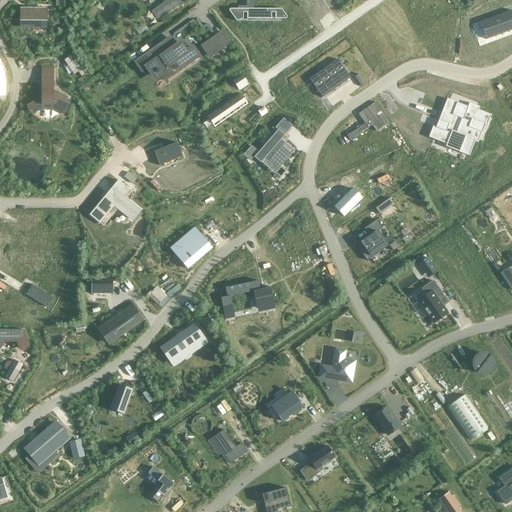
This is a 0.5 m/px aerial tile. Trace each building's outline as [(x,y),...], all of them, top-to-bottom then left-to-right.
[(180,0),(167,0),(151,12),(157,21),(182,3),(180,0)] [(229,10),(229,11),(229,12),(230,12),(236,21),(237,21),(237,22),(238,22),(238,21),(243,19),(243,13),(247,13),(247,19),(272,19),(272,13),(275,13),(275,19),(285,19),(286,19),(287,18),(287,17),(281,9),(254,9),(254,0),(247,0),(247,8),(243,8),(243,7),(239,7),(239,9),(231,9),(230,9),(230,10),(229,10)] [(297,0),(293,2),(296,9),(309,3),(307,0),(297,0)] [(401,7),(385,18),(385,19),(387,17),(394,26),(392,27),(391,26),(395,33),(396,33),(395,32),(397,31),(406,43),(404,45),(415,38),(414,37),(413,38),(404,25),(422,13),(431,26),(430,26),(430,27),(442,19),(441,18),(440,20),(437,15),(438,14),(439,16),(434,8),(434,9),(435,10),(434,11),(425,0),(424,0),(419,4),(420,4),(421,3),(422,5),(419,7),(413,0),(406,0),(398,6),(398,7),(400,6),(401,7)] [(452,0),(429,0),(434,4),(437,1),(446,10),(454,2),(452,0)] [(304,33),(309,30),(306,23),(310,21),(303,7),(295,11),(298,15),(295,17),(304,33)] [(46,9),(21,9),(21,25),(21,26),(46,26),(46,9)] [(511,10),(480,22),(487,40),(511,30),(511,12),(511,11),(511,10)] [(143,24),(135,30),(139,36),(147,30),(143,24)] [(203,46),(210,56),(223,47),(216,37),(203,46)] [(170,68),(175,64),(179,69),(198,55),(192,47),(186,52),(180,43),(176,46),(170,38),(155,49),(156,49),(150,53),(136,62),(142,71),(147,68),(153,76),(160,71),(165,79),(173,73),(170,68)] [(72,56),(63,62),(73,76),(77,74),(80,78),(85,76),(72,56)] [(351,78),(338,60),(331,65),(344,83),(351,78)] [(344,83),(331,65),(324,70),(336,88),(344,83)] [(336,88),(324,70),(316,74),(329,93),(336,88)] [(241,73),(231,80),(239,91),(249,84),(241,73)] [(309,79),(322,98),(329,93),(316,74),(309,79)] [(359,74),(355,77),(362,87),(366,84),(359,74)] [(41,97),(28,105),(33,113),(43,107),(52,107),(62,113),(69,100),(53,91),(53,82),(41,82),(41,97)] [(240,93),(208,116),(215,127),(247,104),(240,93)] [(433,126),(429,137),(447,145),(448,143),(460,148),(459,152),(469,156),(475,141),(478,143),(482,132),(479,131),(482,124),(487,126),(491,115),(478,110),(480,107),(469,103),(467,110),(456,106),(457,103),(447,99),(438,121),(442,122),(439,129),(433,126)] [(360,127),(347,135),(350,141),(363,133),(362,132),(372,126),(376,132),(389,123),(377,103),(358,114),(365,124),(359,127),(360,127)] [(278,129),(254,157),(261,163),(265,158),(277,169),(290,154),(281,147),(283,144),(280,141),(285,135),(278,129)] [(374,134),(341,148),(347,163),(380,149),(374,134)] [(175,140),(154,151),(161,165),(183,153),(175,140)] [(108,193),(90,215),(99,223),(114,205),(132,220),(141,210),(122,195),(128,188),(118,180),(112,187),(114,189),(110,195),(108,193)] [(147,188),(154,196),(157,192),(151,185),(147,188)] [(353,189),(334,207),(344,216),(362,198),(353,189)] [(295,219),(286,223),(290,235),(300,232),(295,219)] [(369,236),(356,245),(367,261),(389,246),(378,230),(382,228),(377,220),(364,229),(369,236)] [(195,228),(170,249),(188,269),(212,248),(195,228)] [(288,236),(270,244),(274,253),(283,249),(291,270),(312,261),(308,252),(317,248),(310,231),(301,234),(303,241),(291,245),(288,236)] [(56,233),(11,233),(11,263),(56,263),(56,233)] [(426,257),(418,264),(428,277),(436,270),(426,257)] [(511,262),(511,267),(501,275),(511,289),(511,259),(511,261),(511,262)] [(490,274),(482,279),(497,300),(504,295),(490,274)] [(466,280),(458,285),(473,306),(480,300),(466,280)] [(227,297),(220,298),(224,316),(234,314),(230,296),(253,292),(258,313),(276,309),(271,287),(260,289),(259,281),(225,288),(227,297)] [(426,295),(418,301),(434,324),(448,314),(443,306),(444,306),(442,304),(446,301),(448,303),(448,302),(433,281),(422,289),(426,295)] [(91,282),(91,293),(112,293),(112,282),(91,282)] [(479,282),(474,285),(478,290),(483,287),(479,282)] [(32,285),(26,295),(47,308),(53,298),(32,285)] [(483,287),(478,290),(481,295),(486,292),(483,287)] [(300,288),(289,297),(305,317),(310,313),(307,310),(314,305),(300,288)] [(145,304),(162,312),(167,301),(150,293),(145,304)] [(103,325),(113,340),(143,319),(133,304),(103,325)] [(195,324),(160,348),(173,367),(208,343),(195,324)] [(0,346),(4,341),(5,340),(17,340),(17,341),(18,341),(20,348),(21,349),(22,349),(23,349),(29,347),(30,347),(30,346),(30,345),(25,331),(24,331),(24,330),(23,330),(0,330),(0,346)] [(322,366),(320,377),(351,382),(355,362),(344,360),(345,351),(336,350),(332,368),(322,366)] [(474,368),(475,370),(479,373),(484,374),(489,372),(492,368),(493,363),(491,358),(490,357),(488,355),(486,355),(484,354),(482,354),(480,354),(478,355),(477,356),(475,358),(474,360),(473,362),(473,364),(473,366),(474,368)] [(5,377),(13,382),(23,364),(15,360),(5,377)] [(119,385),(118,385),(109,410),(110,410),(111,407),(124,412),(123,415),(124,415),(133,390),(132,390),(119,385)] [(292,392),(271,407),(282,422),(303,407),(292,392)] [(447,408),(470,440),(488,428),(465,395),(447,408)] [(387,407),(374,416),(388,435),(400,427),(387,407)] [(410,407),(406,410),(408,413),(411,416),(414,414),(410,407)] [(55,422),(25,449),(38,464),(69,438),(55,422)] [(224,430),(212,438),(231,464),(247,452),(241,443),(236,447),(224,430)] [(80,440),(71,442),(74,452),(71,453),(73,459),(84,457),(80,440)] [(312,463),(301,471),(307,480),(319,472),(318,470),(335,458),(327,446),(309,459),(312,463)] [(437,461),(432,465),(436,470),(441,466),(437,461)] [(153,467),(148,473),(163,485),(152,498),(158,503),(173,484),(153,467)] [(497,492),(506,504),(511,499),(511,469),(499,478),(505,486),(497,492)] [(183,480),(180,484),(188,491),(191,487),(183,480)] [(286,488),(262,494),(266,511),(277,511),(277,510),(290,506),(286,488)] [(449,493),(439,500),(447,511),(461,511),(462,511),(449,493)]
